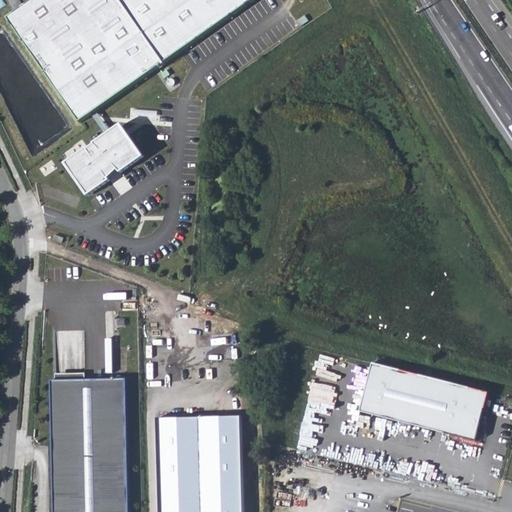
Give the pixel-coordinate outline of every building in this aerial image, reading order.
[(30,0),(8,18),(82,122),(257,0),(30,0)] [(89,147),(67,162),(90,195),(112,179),(111,178),(120,170),(123,172),(146,156),(123,123),(96,142),(97,145),(91,149),(89,147)] [(81,151),(88,145),(83,140),(76,145),(81,151)] [(488,393),(372,362),(360,411),(476,441),(488,393)] [(57,380),(59,511),(130,511),(128,379),(57,380)] [(242,511),(241,417),(158,418),(158,511),(242,511)]
